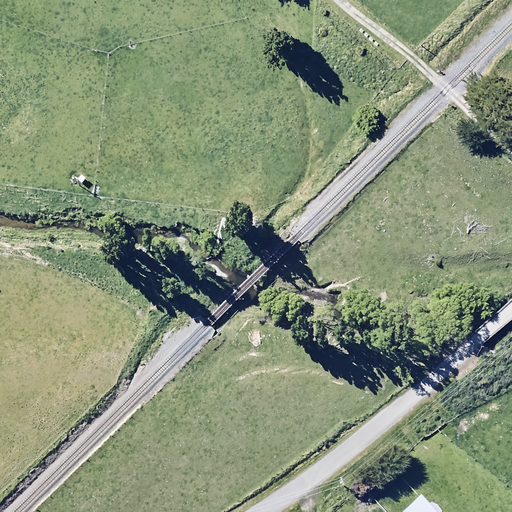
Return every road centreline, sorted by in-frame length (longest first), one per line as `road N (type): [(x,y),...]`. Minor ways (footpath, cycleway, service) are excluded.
road 1 (unclassified): [(260,511),(511,311)]
road 2 (track): [(511,141),(342,0)]
